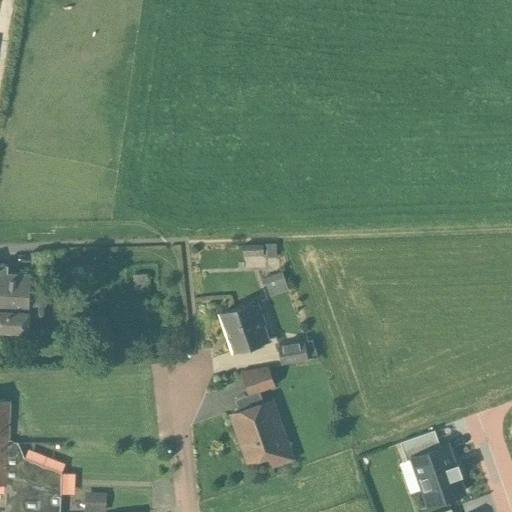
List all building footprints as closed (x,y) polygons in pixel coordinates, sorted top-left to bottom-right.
[(264,265),(263,247),(244,248),(245,266),(264,265)] [(32,254),(31,274),(43,274),(53,274),(53,255),(32,254)] [(31,274),(8,273),(9,265),(0,264),(0,328),(29,330),(29,317),(42,315),(43,313),(44,299),(48,299),(48,294),(42,295),(30,294),(31,274)] [(264,276),(270,295),(291,288),(284,270),(264,276)] [(147,272),(135,272),(136,288),(147,288),(147,272)] [(43,274),(31,274),(30,294),(42,295),(43,274)] [(255,301),(223,312),(235,348),(267,338),(255,301)] [(305,340),(281,345),(284,363),(308,359),(305,340)] [(268,366),(242,371),(250,394),(274,386),(268,366)] [(12,401),(0,400),(0,441),(10,442),(12,401)] [(271,400),(232,414),(249,461),(288,447),(271,400)] [(435,431),(401,443),(407,460),(410,459),(427,506),(466,492),(448,442),(440,445),(435,431)] [(24,458),(18,442),(10,442),(0,441),(0,484),(7,484),(8,484),(8,477),(18,478),(18,493),(61,494),(62,473),(24,458)] [(64,472),(62,492),(76,493),(77,473),(64,472)] [(59,511),(61,494),(18,493),(18,478),(8,477),(8,484),(7,484),(5,511),(59,511)] [(108,510),(108,491),(86,491),(86,509),(108,510)]
